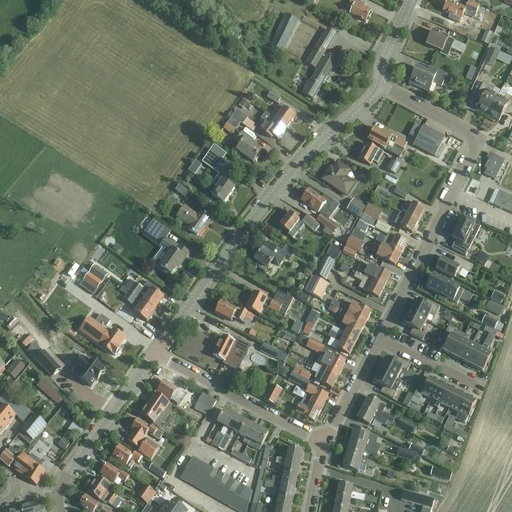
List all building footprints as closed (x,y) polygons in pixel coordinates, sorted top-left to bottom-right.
[(351,0),(348,7),(345,14),(350,16),(366,23),(371,12),(363,8),(365,5),(354,0),(351,0)] [(477,15),(479,9),(468,4),(466,10),(448,2),(443,12),(450,15),(449,19),(460,24),(464,15),(471,18),(474,19),(476,15),(477,15)] [(283,53),(298,21),(286,15),(270,47),(283,53)] [(481,42),(489,46),(491,42),(494,34),(486,30),(481,42)] [(455,42),(454,42),(433,33),(427,46),(442,52),(440,55),(448,58),(451,50),(462,55),(466,47),(455,42)] [(313,100),(335,63),(323,56),(329,46),(321,41),(307,64),(318,70),(310,83),(307,82),(304,94),(313,100)] [(500,53),(496,51),(490,48),(484,63),(493,67),(500,53)] [(416,68),(409,84),(429,93),(433,84),(441,88),(446,76),(440,73),(439,74),(437,73),(438,72),(430,68),(428,73),(416,68)] [(468,74),(465,80),(471,83),(474,77),(468,74)] [(511,90),(511,83),(510,83),(510,84),(503,81),(501,86),(511,90)] [(254,95),(258,89),(247,82),(243,88),(254,95)] [(488,116),(498,97),(492,94),(495,90),(483,83),(476,97),(482,100),(477,110),(488,116)] [(278,105),(281,99),(270,93),(267,98),(278,105)] [(498,97),(488,116),(499,122),(504,112),(510,116),(511,112),(511,98),(506,96),(504,100),(498,97)] [(239,106),(245,111),(250,105),(243,100),(239,106)] [(280,115),(276,121),(287,129),(295,117),(285,110),(287,108),(281,103),(275,111),(280,115)] [(236,111),(231,118),(240,124),(242,125),(243,124),(247,119),(237,112),(236,111)] [(236,129),(240,124),(231,118),(223,128),(232,134),(236,129)] [(271,118),(267,124),(266,123),(261,131),(267,135),(268,133),(278,141),(287,129),(276,121),(275,121),(271,118)] [(424,127),(413,146),(435,158),(435,157),(439,159),(449,140),(446,138),(445,139),(424,127)] [(401,158),(405,150),(408,144),(398,138),(397,139),(375,128),(369,141),(401,158)] [(253,163),(262,152),(251,144),(253,142),(242,134),(236,141),(242,145),(237,151),(253,163)] [(502,139),(499,144),(500,145),(505,147),(508,142),(502,139)] [(209,144),(205,149),(210,152),(214,147),(209,144)] [(379,151),(367,144),(359,159),(371,166),(373,162),(377,165),(383,154),(379,151)] [(227,184),(236,171),(222,161),(226,155),(214,147),(210,152),(203,163),(219,175),(213,184),(217,188),(212,196),(224,204),(234,190),(227,184)] [(495,180),(504,162),(489,154),(487,159),(490,160),(485,169),(488,170),(485,175),(495,180)] [(392,158),(385,170),(396,176),(402,164),(392,158)] [(202,166),(195,161),(187,171),(194,176),(202,166)] [(347,196),(355,184),(346,178),(350,171),(338,163),(331,173),(329,172),(323,180),(347,196)] [(442,176),(428,168),(425,172),(414,166),(411,173),(437,186),(442,176)] [(375,187),(383,191),(387,182),(391,184),(394,179),(382,173),(375,187)] [(431,197),(437,186),(411,173),(407,179),(419,185),(417,189),(431,197)] [(179,186),(175,191),(185,198),(189,193),(179,186)] [(393,194),(405,200),(408,193),(400,189),(396,188),(395,189),(391,187),(389,191),(394,193),(393,194)] [(322,200),(309,190),(301,201),(318,214),(323,208),(333,215),(339,207),(325,196),(322,200)] [(511,197),(500,192),(494,206),(511,214),(511,197)] [(347,210),(359,218),(366,208),(354,199),(347,210)] [(405,207),(410,209),(407,216),(400,213),(418,222),(424,210),(407,202),(405,207)] [(382,212),(369,204),(363,214),(377,221),(382,212)] [(209,226),(213,220),(201,212),(198,217),(184,207),(177,217),(191,227),(189,230),(197,236),(206,224),(209,226)] [(384,221),(390,224),(395,212),(389,210),(384,221)] [(418,222),(400,213),(394,225),(412,234),(418,222)] [(289,214),(280,227),(289,234),(288,236),(293,239),(299,232),(303,227),(298,223),(299,222),(289,214)] [(338,227),(321,215),(317,221),(326,228),(323,233),(331,237),(338,227)] [(377,221),(363,215),(355,230),(365,235),(369,227),(374,229),(375,229),(378,222),(377,221)] [(314,232),(319,226),(307,216),(302,223),(314,232)] [(456,241),(451,250),(466,257),(475,239),(480,228),(475,225),(462,218),(452,239),(456,241)] [(155,263),(161,267),(160,267),(171,275),(178,264),(180,266),(189,253),(179,247),(175,252),(174,251),(177,246),(166,239),(172,232),(154,219),(142,237),(163,251),(155,263)] [(389,234),(383,246),(401,255),(407,243),(389,234)] [(350,239),(346,248),(359,255),(364,246),(350,239)] [(367,252),(371,254),(375,243),(371,241),(367,252)] [(254,261),(261,265),(258,269),(264,273),(267,269),(271,262),(278,267),(285,257),(288,259),(288,258),(290,260),(294,254),(282,246),(278,251),(268,244),(263,251),(262,250),(254,261)] [(336,262),(342,251),(332,245),(326,257),(336,262)] [(383,246),(377,257),(384,261),(395,267),(401,255),(383,246)] [(354,259),(357,254),(346,248),(343,253),(354,259)] [(475,262),(484,267),(487,260),(479,255),(475,262)] [(324,257),(314,275),(325,281),(335,262),(324,257)] [(435,271),(454,280),(456,275),(459,277),(462,270),(469,274),(473,267),(456,258),(453,264),(442,259),(435,271)] [(360,266),(356,273),(384,288),(390,276),(379,271),(370,266),(368,270),(360,266)] [(95,267),(89,274),(103,283),(108,276),(95,267)] [(378,299),(384,288),(356,273),(354,278),(362,283),(359,289),(367,293),(367,294),(378,299)] [(448,300),(448,299),(457,304),(464,292),(454,287),(433,276),(426,289),(440,296),(438,299),(445,303),(446,299),(448,300)] [(312,277),(305,292),(321,301),(328,286),(312,277)] [(126,285),(124,289),(156,311),(164,299),(158,295),(160,292),(148,283),(143,290),(135,285),(132,289),(126,285)] [(58,284),(46,308),(58,314),(70,290),(58,284)] [(156,311),(124,289),(122,287),(120,290),(127,295),(124,300),(132,306),(134,302),(140,306),(134,314),(147,323),(156,311)] [(259,315),(263,307),(269,310),(269,309),(285,317),(293,299),(278,292),(273,302),(253,292),(245,309),(259,315)] [(495,293),(492,299),(501,304),(504,298),(495,293)] [(302,294),(298,300),(306,304),(309,298),(302,294)] [(341,312),(366,324),(371,314),(359,307),(359,308),(353,305),(350,310),(344,307),(333,301),(330,306),(333,308),(340,311),(341,312)] [(412,308),(409,314),(426,322),(430,315),(434,317),(436,314),(440,307),(427,301),(424,307),(423,306),(417,303),(417,302),(414,301),(411,308),(412,308)] [(319,302),(316,309),(323,311),(325,305),(319,302)] [(216,308),(215,312),(216,314),(215,315),(231,323),(233,319),(242,324),(243,323),(249,327),(254,317),(248,313),(242,310),(240,313),(221,303),(219,308),(216,308)] [(498,317),(502,310),(490,303),(486,310),(498,317)] [(132,311),(123,305),(119,310),(128,316),(132,311)] [(333,308),(330,313),(338,317),(340,311),(333,308)] [(308,310),(304,321),(312,324),(316,314),(308,310)] [(445,310),(443,314),(453,318),(455,315),(445,310)] [(348,329),(360,335),(366,324),(341,312),(339,317),(345,320),(342,326),(348,329)] [(426,322),(409,314),(406,319),(405,318),(402,325),(405,327),(405,326),(413,329),(410,336),(422,342),(425,335),(421,333),(426,322)] [(100,315),(85,336),(100,347),(114,357),(115,356),(117,355),(119,353),(119,351),(119,350),(119,349),(125,340),(112,330),(111,332),(106,328),(110,322),(100,315)] [(486,317),(482,323),(495,330),(498,323),(486,317)] [(314,326),(308,323),(302,334),(308,337),(314,326)] [(331,333),(355,346),(360,335),(348,329),(345,335),(333,329),(333,328),(331,333)] [(442,340),(448,343),(443,353),(453,358),(462,341),(453,336),(455,331),(448,328),(442,340)] [(337,350),(349,356),(355,346),(331,333),(328,338),(340,344),(337,350)] [(462,341),(453,358),(463,362),(472,345),(466,343),(469,338),(464,336),(462,341)] [(245,356),(249,347),(231,338),(229,341),(223,338),(214,357),(224,362),(222,365),(232,370),(240,354),(245,356)] [(320,355),(323,348),(310,341),(307,348),(320,355)] [(280,352),(264,344),(260,353),(276,360),(277,360),(284,363),(288,356),(280,353),(280,352)] [(463,362),(473,367),(481,350),(472,345),(463,362)] [(491,355),(481,350),(473,367),(483,372),(487,364),(488,365),(492,358),(490,357),(491,355)] [(38,360),(53,377),(61,369),(46,353),(38,360)] [(252,361),(264,368),(268,359),(256,353),(252,361)] [(320,367),(339,376),(345,363),(334,358),(334,359),(327,355),(320,367)] [(104,369),(91,360),(90,362),(83,358),(75,368),(79,371),(76,375),(79,377),(78,378),(91,387),(96,380),(97,381),(103,372),(102,372),(104,369)] [(382,367),(380,372),(391,377),(397,380),(402,370),(407,372),(410,365),(398,359),(395,365),(388,362),(388,360),(385,359),(381,366),(382,367)] [(17,360),(6,373),(15,380),(25,367),(17,360)] [(321,383),(321,384),(332,390),(339,376),(320,367),(314,379),(321,383)] [(295,368),(292,373),(308,382),(311,376),(295,368)] [(278,376),(285,379),(288,373),(282,369),(278,376)] [(376,376),(373,384),(376,385),(376,384),(383,388),(380,394),(382,395),(393,400),(396,393),(402,383),(397,380),(391,377),(380,372),(377,377),(376,376)] [(308,382),(292,373),(288,381),(306,390),(310,383),(308,382)] [(426,388),(419,385),(413,397),(420,401),(423,396),(431,400),(439,383),(430,379),(426,388)] [(161,385),(157,390),(158,391),(157,392),(170,401),(171,401),(176,405),(180,399),(183,394),(173,387),(172,388),(164,382),(162,386),(161,385)] [(410,387),(416,390),(419,384),(413,382),(410,387)] [(439,383),(431,400),(437,403),(440,405),(449,388),(439,383)] [(273,387),(265,401),(275,406),(282,392),(273,387)] [(440,405),(449,409),(458,392),(449,388),(440,405)] [(309,389),(303,401),(321,410),(328,397),(317,391),(316,392),(309,389)] [(458,392),(449,409),(458,414),(467,397),(458,392)] [(0,436),(15,418),(26,426),(21,432),(33,442),(45,426),(34,416),(33,417),(5,394),(0,400),(0,436)] [(156,395),(146,409),(144,409),(141,413),(142,415),(141,416),(159,428),(168,416),(165,414),(171,405),(156,395)] [(202,395),(197,404),(194,410),(207,417),(210,411),(211,412),(216,402),(202,395)] [(476,402),(467,397),(458,414),(456,419),(465,424),(468,418),(469,417),(470,418),(474,410),(472,410),(476,402)] [(369,398),(363,409),(388,422),(392,425),(395,420),(382,413),(385,407),(369,398)] [(321,410),(303,401),(296,414),(303,418),(314,423),(321,410)] [(370,427),(373,421),(385,427),(388,422),(363,409),(357,420),(370,427)] [(214,441),(212,446),(218,449),(221,445),(224,438),(225,437),(228,430),(235,417),(224,411),(217,424),(224,428),(220,435),(218,434),(214,441)] [(228,430),(224,438),(229,440),(233,433),(239,436),(246,423),(235,417),(228,430)] [(399,420),(396,426),(412,435),(415,428),(399,420)] [(70,421),(64,430),(75,438),(81,429),(70,421)] [(163,435),(152,427),(150,429),(138,421),(131,431),(134,433),(128,442),(140,451),(139,453),(151,461),(159,449),(144,439),(148,434),(159,441),(163,435)] [(246,423),(239,436),(245,439),(243,444),(248,446),(250,441),(257,428),(246,423)] [(257,428),(250,441),(262,447),(268,434),(257,428)] [(371,450),(378,452),(380,447),(375,445),(377,438),(369,435),(354,430),(350,443),(365,448),(371,450)] [(456,431),(454,435),(456,436),(464,440),(466,435),(457,430),(456,431)] [(191,440),(183,434),(177,443),(185,448),(191,440)] [(15,436),(5,443),(8,448),(18,441),(15,436)] [(456,436),(452,444),(461,449),(465,440),(464,440),(456,436)] [(70,445),(64,439),(58,446),(64,452),(70,445)] [(350,443),(347,456),(362,460),(364,453),(377,457),(378,452),(371,450),(365,448),(350,443)] [(221,445),(218,449),(229,455),(232,450),(221,445)] [(422,458),(425,452),(412,446),(409,452),(422,458)] [(115,451),(113,454),(113,457),(113,458),(127,467),(130,469),(135,462),(139,465),(143,459),(135,454),(133,456),(120,447),(117,451),(115,451)] [(0,461),(9,469),(25,451),(22,448),(18,452),(17,451),(16,453),(11,448),(0,460),(0,461)] [(453,456),(455,451),(448,448),(446,452),(453,456)] [(286,461),(300,464),(303,452),(288,449),(286,461)] [(232,450),(229,455),(240,461),(243,456),(232,450)] [(399,450),(397,458),(405,461),(408,453),(399,450)] [(243,456),(240,461),(249,466),(254,458),(245,453),(243,456)] [(31,454),(29,458),(24,454),(12,470),(27,481),(37,487),(45,473),(41,470),(42,468),(37,465),(36,467),(40,461),(31,454)] [(375,464),(362,460),(347,456),(343,468),(358,473),(360,465),(373,469),(375,464)] [(192,472),(198,461),(193,458),(187,469),(192,472)] [(285,467),(284,473),(298,476),(300,464),(286,461),(276,459),(275,465),(285,467)] [(42,468),(41,470),(46,473),(48,474),(49,475),(54,467),(46,461),(42,468)] [(192,472),(198,475),(204,465),(198,461),(192,472)] [(167,474),(153,464),(149,470),(163,480),(167,474)] [(125,484),(129,478),(122,472),(121,475),(107,465),(101,475),(103,477),(114,484),(118,479),(125,484)] [(209,468),(204,465),(198,475),(203,478),(209,468)] [(209,468),(203,478),(208,481),(214,470),(209,468)] [(263,482),(266,469),(261,468),(258,481),(263,482)] [(181,480),(186,483),(192,472),(187,469),(181,480)] [(449,483),(452,475),(433,469),(431,478),(449,483)] [(208,481),(214,484),(220,473),(214,470),(208,481)] [(192,472),(186,483),(192,486),(198,475),(192,472)] [(219,487),(225,477),(220,473),(214,484),(219,487)] [(298,476),(284,473),(282,480),(272,478),(271,483),(296,488),(298,476)] [(192,486),(197,489),(203,478),(198,475),(192,486)] [(98,479),(88,494),(100,502),(101,501),(105,505),(106,503),(112,507),(116,510),(122,502),(117,499),(107,492),(110,487),(111,488),(114,484),(103,477),(101,481),(98,479)] [(219,487),(224,490),(230,479),(225,477),(219,487)] [(203,478),(197,489),(202,492),(208,481),(203,478)] [(224,490),(229,493),(235,482),(230,479),(224,490)] [(202,492),(207,495),(214,484),(208,481),(202,492)] [(229,493),(234,496),(241,485),(235,482),(229,493)] [(296,488),(271,483),(266,482),(265,488),(280,491),(279,497),(293,500),(296,488)] [(340,485),(337,496),(351,499),(356,500),(364,502),(372,504),(373,499),(364,497),(358,496),(358,495),(352,494),(353,488),(353,487),(353,485),(345,483),(344,486),(341,485),(340,485)] [(207,495),(213,498),(219,487),(214,484),(207,495)] [(139,491),(151,498),(155,492),(144,485),(139,491)] [(234,496),(240,499),(246,488),(241,485),(234,496)] [(213,498),(218,501),(224,490),(219,487),(213,498)] [(240,499),(245,502),(249,504),(251,492),(246,488),(240,499)] [(218,501),(223,504),(229,493),(224,490),(218,501)] [(223,504),(228,507),(234,496),(229,493),(223,504)] [(430,511),(433,503),(404,493),(401,502),(421,509),(420,511),(430,511)] [(228,507),(234,510),(240,499),(234,496),(228,507)] [(288,511),(291,511),(293,500),(279,497),(274,496),(272,509),(276,510),(288,511)] [(335,508),(348,511),(351,499),(337,496),(335,508)] [(94,511),(95,511),(96,511),(109,511),(104,509),(103,509),(85,497),(79,506),(87,511),(94,511)] [(234,510),(237,511),(238,511),(245,502),(240,499),(234,510)] [(164,504),(161,509),(165,511),(185,511),(171,502),(168,507),(164,504)] [(245,502),(238,511),(246,511),(249,504),(245,502)]
